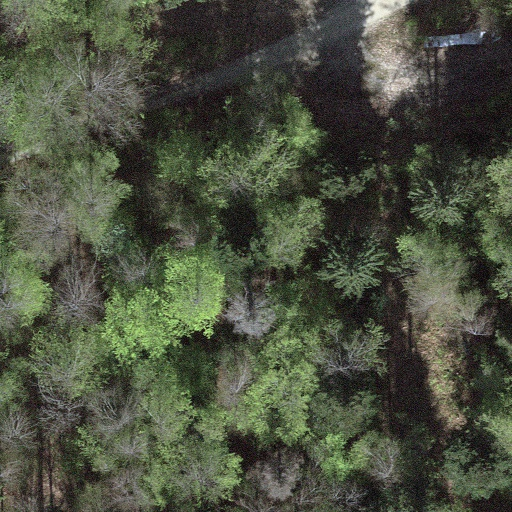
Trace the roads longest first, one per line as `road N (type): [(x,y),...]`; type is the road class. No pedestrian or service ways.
road 1 (track): [(434,0),(0,164)]
road 2 (track): [(255,0),(86,35),(0,30)]
road 3 (track): [(277,62),(311,81),(363,93),(416,90),(511,67)]
